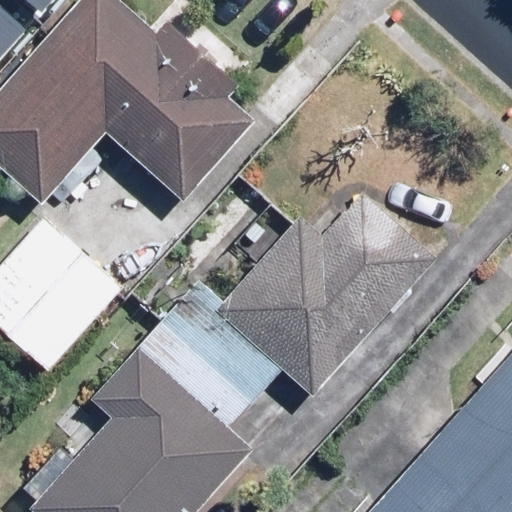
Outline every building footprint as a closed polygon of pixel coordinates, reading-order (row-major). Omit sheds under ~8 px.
[(186,193),(258,110),(124,0),(76,0),(0,89),(0,149),(51,192),(107,126),(186,193)] [(0,0),(0,53),(39,10),(27,0),(0,0)] [(224,304),(318,388),(444,247),(350,164),(224,304)] [(118,288),(44,224),(0,273),(0,312),(54,360),(118,288)] [(511,511),(511,349),(364,511),(511,511)] [(195,511),(254,450),(161,364),(32,501),(44,511),(195,511)]
